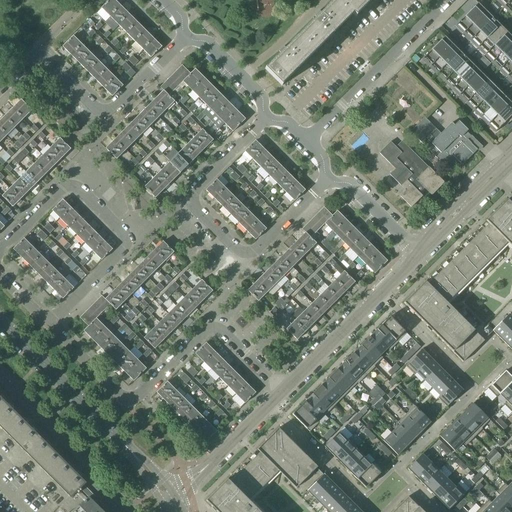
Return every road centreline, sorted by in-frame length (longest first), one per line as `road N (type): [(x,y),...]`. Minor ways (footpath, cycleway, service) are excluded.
road 1 (residential): [(281,391),(211,329),(146,391),(121,397),(48,322)]
road 2 (residential): [(328,180),(253,251),(233,247),(197,211),(195,187),(266,116)]
road 3 (residential): [(48,322),(122,251),(122,231),(71,187),(0,251)]
road 4 (residential): [(0,87),(37,50),(95,108),(113,108),(187,36)]
road 5 (tertiary): [(169,495),(0,321)]
road 6 (residential): [(445,0),(305,142)]
road 7 (residential): [(393,465),(362,496),(270,402)]
road 8 (residential): [(298,105),(405,0)]
road 9 (residential): [(281,391),(381,291)]
road 10 (residential): [(169,495),(270,402)]
road 11 (residential): [(417,254),(503,166)]
